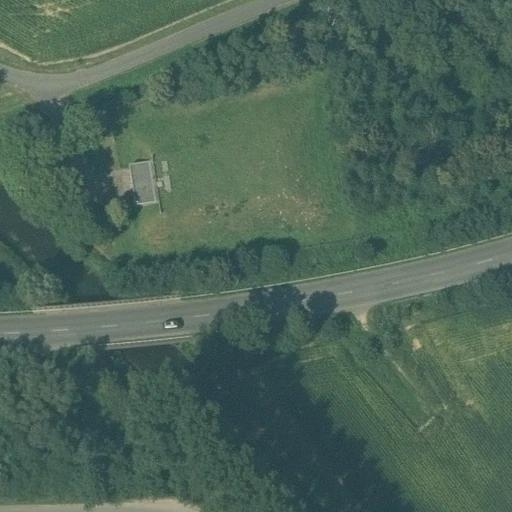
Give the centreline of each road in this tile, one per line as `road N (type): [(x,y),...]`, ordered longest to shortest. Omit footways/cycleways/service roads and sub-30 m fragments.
road 1 (secondary): [(0,333),(343,297),(511,254)]
road 2 (unclassified): [(0,73),(46,91),(278,0)]
road 3 (track): [(343,297),(428,415)]
road 4 (track): [(46,91),(83,176),(94,186),(122,183)]
